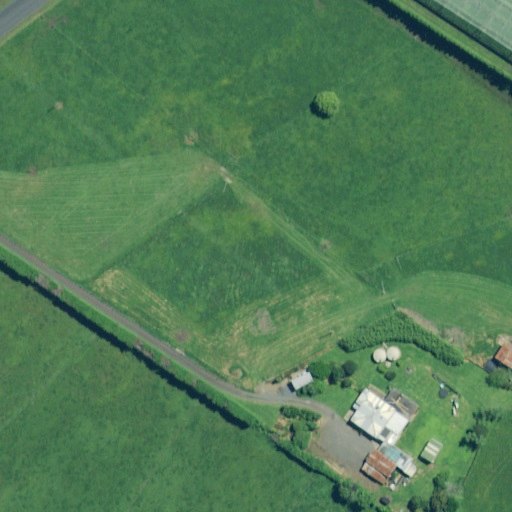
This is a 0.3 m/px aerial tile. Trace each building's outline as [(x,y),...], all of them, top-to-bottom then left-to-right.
[(511,347),(504,342),(495,357),(511,368),(511,347)] [(411,420),(368,390),(355,407),(360,411),(354,420),(392,447),(411,420)] [(461,411),(450,405),(443,418),(454,424),(461,411)] [(441,450),(431,442),(421,455),(432,463),(441,450)] [(399,464),(378,449),(363,470),(384,485),(399,464)]
